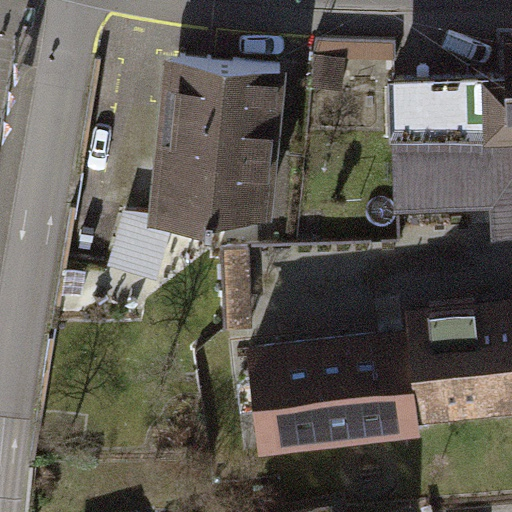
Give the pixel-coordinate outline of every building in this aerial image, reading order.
[(385,74),(388,131),(511,125),(511,30),(486,32),(486,70),(475,71),(385,74)] [(265,206),(279,63),(174,53),(157,212),(206,217),(207,223),(213,223),(214,208),(265,206)] [(511,227),(511,125),(388,131),(393,204),(486,199),(488,229),(511,227)] [(245,239),(225,239),(223,316),(243,317),(245,239)] [(426,414),(511,405),(511,299),(418,309),(419,322),(426,414)] [(426,414),(419,322),(260,333),(267,436),(427,425),(426,414)]
